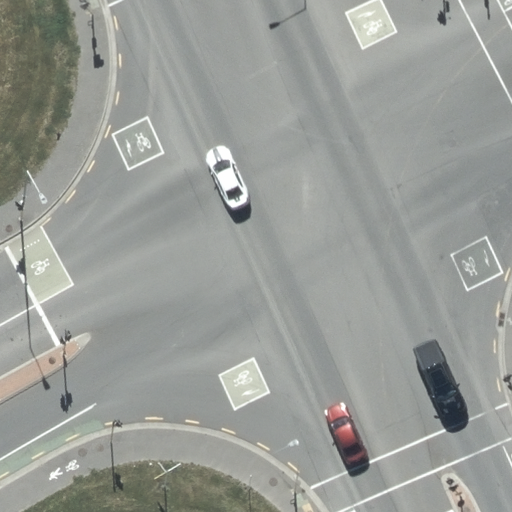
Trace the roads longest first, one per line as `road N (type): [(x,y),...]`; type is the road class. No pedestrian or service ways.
road 1 (secondary): [(289,265),(0,432)]
road 2 (secondary): [(373,219),(499,511)]
road 3 (secondary): [(0,322),(243,171)]
road 4 (secondary): [(401,511),(289,265)]
road 5 (tertiary): [(330,125),(511,32)]
road 6 (secondary): [(243,171),(158,0)]
road 7 (tertiary): [(511,142),(373,219)]
road 8 (secondary): [(270,0),(330,125)]
